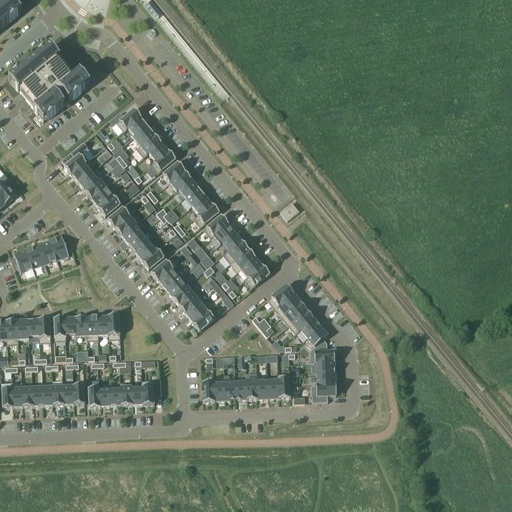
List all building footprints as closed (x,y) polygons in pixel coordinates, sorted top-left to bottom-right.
[(0,0),(0,31),(17,18),(12,11),(16,8),(11,2),(7,5),(2,0),(0,0)] [(20,96),(23,94),(28,100),(25,102),(33,112),(33,113),(43,126),(47,123),(55,116),(64,108),(63,107),(68,104),(68,105),(72,102),(80,95),(89,87),(79,75),(70,82),(56,65),(59,62),(54,56),(51,59),(45,52),(37,59),(33,62),(20,73),(11,80),(17,86),(13,89),(18,95),(19,95),(20,96)] [(123,136),(141,121),(133,112),(123,121),(119,116),(108,125),(112,130),(115,127),(123,136)] [(132,142),(147,130),(140,122),(141,121),(123,136),(127,132),(134,140),(132,141),(132,142)] [(135,153),(154,138),(147,130),(132,142),(139,150),(135,153)] [(101,142),(107,149),(110,146),(111,145),(106,138),(101,142)] [(142,161),(161,146),(154,138),(135,153),(142,161)] [(70,179),(88,164),(81,155),(86,151),(82,146),(70,156),(74,161),(63,170),(70,179)] [(167,154),(161,146),(142,161),(142,162),(148,157),(154,165),(150,169),(168,154),(167,154)] [(157,178),(175,163),(168,154),(150,169),(157,178)] [(115,161),(108,167),(112,172),(119,166),(115,161)] [(77,187),(92,174),(86,167),(88,164),(70,179),(71,179),(77,187)] [(169,187),(184,174),(177,165),(162,178),(169,187)] [(119,167),(114,171),(120,177),(123,174),(125,173),(124,173),(119,167)] [(84,195),(103,180),(102,179),(97,184),(91,176),(92,175),(92,174),(77,187),(84,195)] [(176,195),(190,183),(184,175),(184,174),(169,187),(176,195)] [(130,182),(125,176),(120,180),(124,186),(130,182)] [(6,191),(11,187),(3,177),(0,180),(0,201),(5,208),(14,200),(6,191)] [(91,203),(110,188),(103,180),(84,195),(91,203)] [(184,202),(197,191),(190,183),(176,195),(178,194),(184,202)] [(139,193),(134,187),(125,195),(129,201),(139,193)] [(97,212),(116,196),(112,199),(106,192),(110,189),(110,188),(91,203),(98,211),(97,212)] [(191,210),(204,199),(197,191),(184,202),(191,210)] [(124,205),(116,196),(97,212),(105,221),(124,205)] [(192,223),(211,207),(204,199),(191,210),(198,218),(196,219),(192,223)] [(291,206),(279,216),(286,225),(298,215),(291,206)] [(219,216),(211,207),(192,223),(200,232),(219,216)] [(106,223),(114,232),(129,219),(122,210),(106,223)] [(210,242),(228,227),(220,218),(202,233),(210,242)] [(121,240),(136,228),(129,219),(114,232),(121,240)] [(136,228),(121,240),(128,248),(143,236),(139,232),(143,228),(140,225),(136,228)] [(219,248),(234,236),(227,228),(228,228),(228,227),(210,242),(213,240),(219,248)] [(135,256),(149,244),(143,236),(128,248),(135,256)] [(222,259),(241,244),(234,236),(219,248),(221,247),(228,254),(222,259)] [(61,239),(49,244),(56,264),(68,259),(67,255),(71,253),(67,242),(63,244),(61,239)] [(56,264),(49,244),(37,248),(44,268),(56,264)] [(141,265),(159,250),(154,254),(148,246),(150,245),(149,244),(135,256),(141,264),(141,265)] [(222,259),(218,263),(225,271),(229,268),(248,253),(241,244),(222,259)] [(44,268),(37,248),(25,252),(32,272),(44,268)] [(184,249),(179,253),(186,261),(188,260),(191,257),(184,249)] [(148,274),(166,259),(159,250),(141,265),(148,274)] [(32,272),(25,252),(12,257),(14,261),(10,262),(14,274),(18,273),(20,277),(32,272)] [(248,253),(229,268),(236,276),(240,273),(255,261),(248,253)] [(165,264),(150,276),(157,285),(172,272),(174,271),(178,268),(170,260),(165,264)] [(243,284),(262,269),(262,268),(261,269),(255,261),(240,273),(246,281),(243,284)] [(269,278),(262,269),(243,284),(250,293),(269,278)] [(172,272),(157,285),(158,285),(164,293),(177,282),(181,279),(174,271),(172,272)] [(177,282),(164,293),(171,301),(189,287),(189,286),(188,287),(181,279),(177,282)] [(222,279),(217,283),(221,288),(224,286),(226,284),(222,279)] [(178,310),(197,294),(196,294),(195,295),(189,287),(171,301),(178,310)] [(274,313),(293,297),(285,288),(266,304),(274,313)] [(185,318),(204,303),(197,294),(178,310),(185,318)] [(293,298),(293,297),(274,313),(280,321),(299,306),(293,298)] [(221,303),(228,312),(233,308),(225,299),(221,303)] [(204,303),(185,318),(192,326),(191,326),(191,327),(209,312),(203,304),(204,303)] [(287,329),(306,314),(299,306),(280,321),(287,329)] [(198,335),(217,321),(209,312),(191,327),(198,335)] [(294,338),(313,322),(306,314),(287,329),(294,338)] [(118,319),(106,319),(106,320),(107,320),(108,339),(107,339),(108,344),(119,343),(118,319)] [(97,339),(96,320),(85,321),(86,340),(86,345),(98,344),(98,339),(97,339)] [(108,339),(107,320),(106,320),(96,320),(97,339),(98,339),(107,339),(108,339)] [(65,339),(64,322),(64,321),(53,322),(54,345),(65,345),(65,339)] [(75,338),(75,321),(64,322),(65,339),(75,338)] [(86,340),(85,321),(75,321),(75,338),(75,340),(86,340)] [(37,323),(38,323),(38,340),(38,345),(38,347),(50,346),(49,322),(37,323)] [(307,342),(320,331),(313,322),(294,338),(295,338),(300,334),(307,342)] [(37,323),(27,324),(28,340),(28,343),(28,345),(38,345),(38,340),(38,323),(37,323)] [(17,343),(16,324),(5,325),(6,344),(6,349),(18,348),(17,343)] [(28,340),(27,324),(16,324),(17,343),(28,343),(28,340)] [(327,340),(320,331),(307,342),(314,350),(323,343),(327,340)] [(326,355),(326,347),(323,343),(314,350),(308,355),(309,367),(314,367),(334,366),(333,354),(326,355)] [(280,349),(275,344),(271,347),(276,353),(280,349)] [(334,367),(334,366),(314,367),(314,378),(334,377),(333,367),(334,367)] [(289,377),(277,378),(278,402),(290,402),(289,377)] [(334,387),(334,377),(314,378),(317,378),(317,388),(315,388),(315,389),(335,388),(335,387),(334,387)] [(228,378),(223,379),(223,382),(224,404),(235,404),(234,387),(234,381),(229,381),(228,378)] [(278,402),(277,378),(276,378),(277,385),(267,385),(267,402),(277,402),(278,402)] [(223,382),(212,382),(213,386),(213,405),(214,405),(224,404),(223,382)] [(140,384),(141,389),(142,408),(142,409),(153,408),(153,398),(161,397),(160,383),(140,384)] [(257,403),(256,383),(245,384),(246,403),(257,403)] [(267,402),(267,385),(256,386),(256,383),(257,403),(267,402)] [(62,384),(52,384),(52,390),(53,409),(63,408),(62,389),(62,384)] [(246,403),(245,384),(244,384),(245,386),(234,387),(235,404),(246,403)] [(131,409),(130,390),(131,390),(131,386),(119,387),(119,393),(120,393),(121,409),(131,409)] [(213,405),(213,386),(201,386),(202,406),(213,405)] [(83,388),(72,389),(73,408),(84,407),(83,388)] [(335,399),(335,388),(315,389),(310,389),(311,407),(327,406),(327,399),(335,399)] [(73,408),(72,389),(62,389),(63,408),(73,408)] [(142,408),(141,389),(131,390),(130,390),(131,409),(142,408)] [(43,409),(42,390),(32,391),(32,410),(43,409)] [(53,409),(52,390),(42,390),(43,409),(53,409)] [(22,410),(21,391),(11,392),(12,411),(22,410)] [(32,410),(32,391),(21,391),(22,410),(32,410)] [(99,410),(98,394),(99,394),(99,391),(87,392),(88,411),(100,411),(99,410)] [(12,411),(11,392),(1,392),(1,411),(12,411)] [(110,410),(109,393),(99,394),(98,394),(99,410),(110,410)] [(121,409),(120,393),(119,393),(109,393),(110,410),(121,409)]
